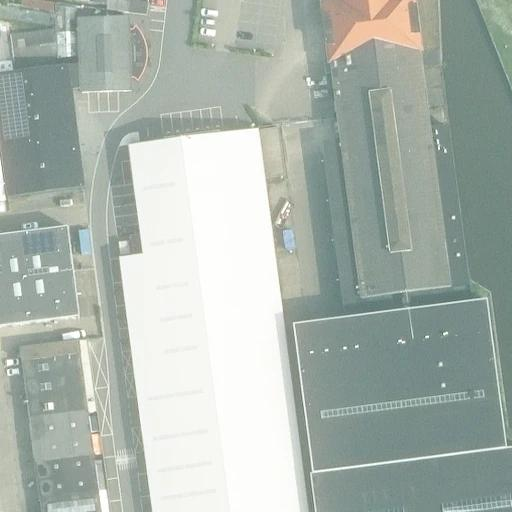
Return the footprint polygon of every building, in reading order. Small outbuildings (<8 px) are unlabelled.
[(29,0),(22,0),(21,7),(56,14),(56,6),(56,4),(29,0)] [(322,0),(362,301),(450,290),(452,307),(472,305),(469,280),(468,277),(462,230),(461,224),(457,189),(449,128),(429,130),(411,0),(322,0)] [(0,3),(0,18),(57,28),(56,14),(21,7),(0,3)] [(76,10),(56,6),(56,14),(57,28),(58,60),(77,59),(76,10)] [(80,66),(68,68),(0,76),(0,132),(9,199),(83,189),(71,91),(81,90),(81,93),(129,91),(129,79),(132,79),(135,81),(140,73),(143,66),(144,58),(144,50),(142,42),(138,35),(133,28),(130,30),(127,30),(126,18),(78,20),(80,66)] [(9,36),(13,67),(55,61),(51,31),(9,36)] [(279,128),(257,131),(263,179),(285,176),(279,128)] [(132,253),(120,255),(121,259),(120,259),(152,511),(511,511),(511,450),(507,451),(487,303),(473,305),(472,305),(452,307),(283,330),(263,179),(257,131),(129,148),(141,236),(130,237),(131,243),(132,253)] [(0,329),(79,319),(68,229),(0,237),(0,329)] [(131,243),(119,244),(120,255),(132,253),(131,243)] [(89,414),(79,343),(20,351),(30,423),(89,414)] [(30,423),(32,443),(92,435),(91,433),(90,419),(89,414),(30,423)] [(98,418),(90,419),(91,433),(99,431),(98,418)] [(32,443),(34,457),(35,462),(94,455),(92,435),(32,443)] [(35,462),(37,482),(97,474),(94,455),(35,462)] [(37,482),(40,502),(99,494),(97,474),(37,482)] [(40,502),(41,511),(101,511),(99,494),(40,502)]
